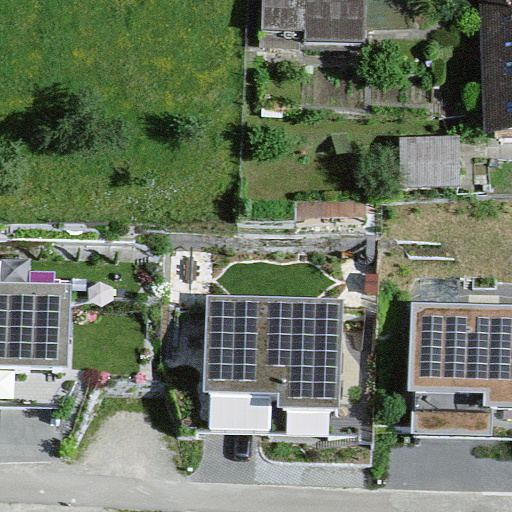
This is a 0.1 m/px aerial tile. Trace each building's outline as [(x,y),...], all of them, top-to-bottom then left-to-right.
[(365,0),(263,0),(264,40),(301,40),(301,51),(365,50),(365,0)] [(511,0),(478,0),(485,145),(511,143),(511,0)] [(458,144),(400,144),(400,193),(458,193),(458,144)] [(74,286),(0,283),(0,374),(71,377),(74,286)] [(345,300),(207,295),(203,400),(283,403),(282,417),(341,419),(345,300)] [(511,305),(414,302),(411,439),(492,441),(493,418),(511,418),(511,305)]
